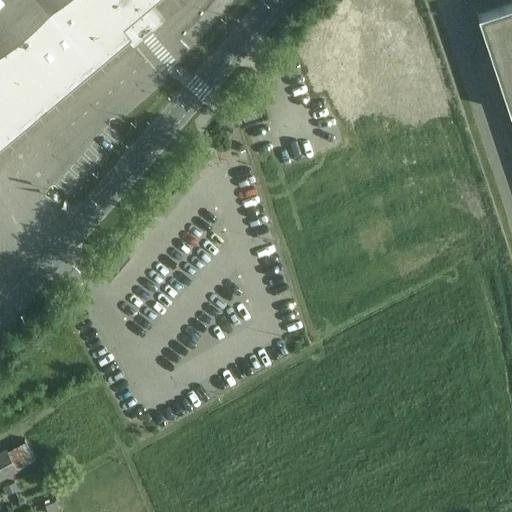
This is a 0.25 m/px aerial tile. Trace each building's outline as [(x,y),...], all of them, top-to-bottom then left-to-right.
[(0,0),(0,140),(132,29),(134,30),(144,28),(148,18),(139,7),(147,0),(0,0)] [(511,2),(479,13),(511,111),(511,2)] [(122,250),(100,275),(106,281),(108,282),(130,257),(122,250)] [(0,477),(17,468),(17,470),(35,459),(25,438),(0,451),(0,477)] [(15,481),(3,486),(6,493),(18,488),(15,481)] [(59,511),(61,511),(56,500),(45,505),(47,511),(59,511)]
